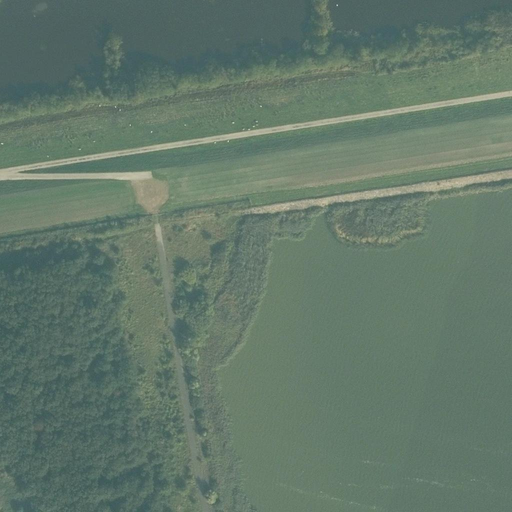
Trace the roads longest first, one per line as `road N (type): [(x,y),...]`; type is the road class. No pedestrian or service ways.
road 1 (unclassified): [(511,93),(0,171)]
road 2 (unclassified): [(0,172),(151,174)]
